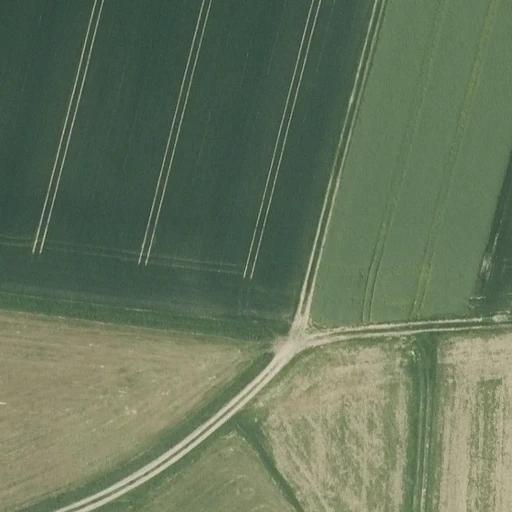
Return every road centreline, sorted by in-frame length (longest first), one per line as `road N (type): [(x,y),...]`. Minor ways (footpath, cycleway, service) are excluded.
road 1 (track): [(382,0),(300,335),(246,403),(159,476),(71,511)]
road 2 (track): [(0,308),(300,335)]
road 3 (track): [(511,334),(300,335)]
road 4 (track): [(427,511),(433,395),(424,337)]
